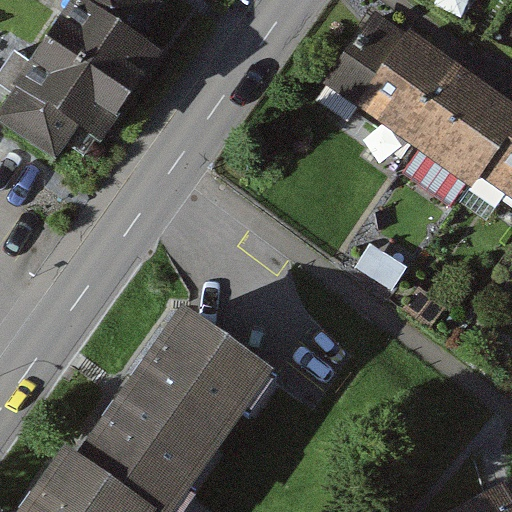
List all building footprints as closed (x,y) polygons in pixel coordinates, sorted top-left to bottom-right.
[(173,8),(161,0),(93,0),(9,128),(71,169),(95,132),(116,146),(120,138),(172,60),(149,45),(173,8)] [(411,28),(408,33),(376,11),(325,82),(415,146),(469,70),(411,28)] [(511,118),(511,99),(469,70),(415,146),(472,187),(481,175),(505,141),(499,137),(511,118)] [(511,118),(499,137),(505,141),(481,175),(511,197),(511,118)] [(371,243),(355,268),(393,292),(409,268),(371,243)] [(404,309),(430,329),(447,308),(421,287),(404,309)] [(180,511),(267,379),(188,322),(131,399),(91,457),(167,511),(168,511),(180,511)] [(165,511),(167,511),(91,457),(80,450),(36,511),(165,511)]
